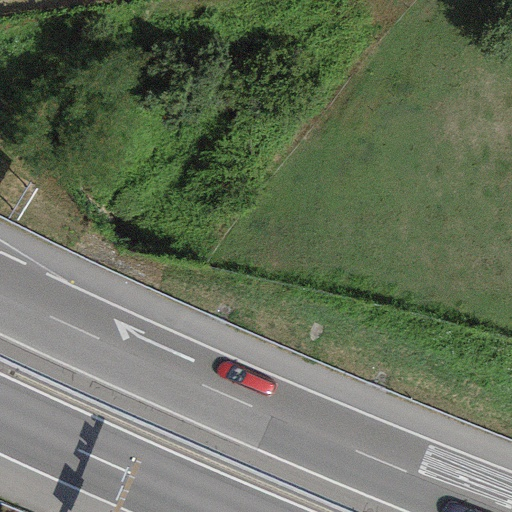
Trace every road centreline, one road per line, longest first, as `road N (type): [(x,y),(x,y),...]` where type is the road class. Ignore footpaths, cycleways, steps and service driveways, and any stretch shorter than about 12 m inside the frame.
road 1 (motorway): [(508,511),(0,293)]
road 2 (motorway): [(0,416),(208,511)]
